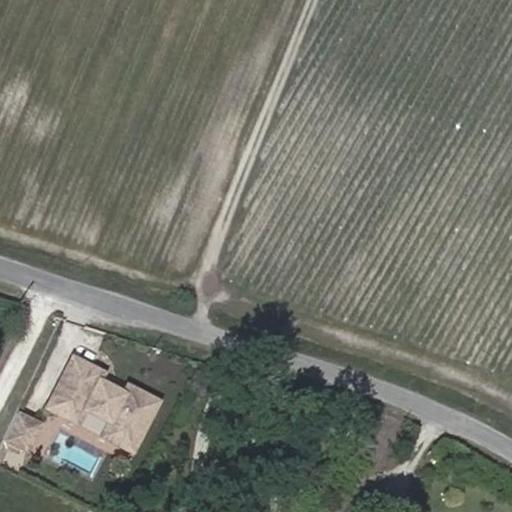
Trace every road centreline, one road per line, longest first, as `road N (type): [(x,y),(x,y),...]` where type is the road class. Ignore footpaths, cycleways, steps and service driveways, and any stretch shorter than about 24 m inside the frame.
road 1 (residential): [(0,266),(475,430),(511,451)]
road 2 (track): [(317,0),(200,331)]
